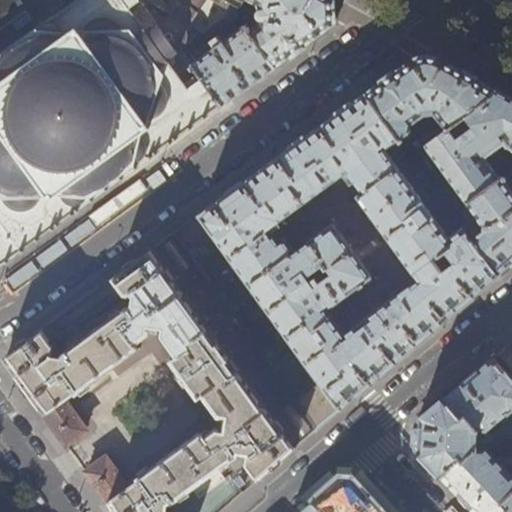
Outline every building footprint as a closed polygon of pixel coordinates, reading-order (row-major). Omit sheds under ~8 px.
[(0,0),(0,54),(78,0),(0,0)] [(181,0),(169,17),(164,19),(157,23),(141,0),(78,0),(0,54),(0,267),(1,267),(7,263),(7,264),(10,261),(10,260),(22,252),(25,250),(25,249),(37,240),(38,241),(41,239),(40,238),(46,234),(52,229),(53,230),(56,228),(55,227),(57,226),(58,226),(61,224),(60,223),(72,215),(73,216),(76,214),(75,213),(77,211),(78,212),(81,210),(80,209),(92,201),(93,201),(95,199),(95,198),(107,190),(107,191),(110,189),(109,188),(116,183),(121,179),(122,180),(125,178),(124,177),(136,169),(139,167),(139,166),(150,158),(151,159),(154,157),(153,156),(155,154),(156,155),(159,153),(159,152),(170,143),(171,144),(174,142),(173,141),(175,140),(176,141),(179,138),(178,138),(190,129),(191,130),(194,128),(193,127),(198,123),(205,118),(205,119),(208,117),(207,116),(219,108),(220,109),(223,106),(222,106),(223,105),(193,63),(182,49),(185,45),(187,40),(188,35),(187,29),(207,0),(217,0),(231,7),(234,2),(243,6),(245,4),(247,0),(181,0)] [(247,0),(245,4),(243,6),(240,16),(249,10),(252,4),(259,13),(259,15),(261,18),(260,23),(253,28),(252,26),(249,28),(276,67),(298,50),(336,22),(335,0),(247,0)] [(230,24),(240,16),(237,11),(226,18),(230,24)] [(246,25),(193,63),(223,105),(246,88),(276,67),(249,28),(246,25)] [(415,58),(365,94),(399,140),(401,143),(405,140),(404,138),(411,133),(413,125),(428,114),(434,113),(443,125),(423,140),(426,145),(491,97),(496,88),(461,68),(440,56),(415,58)] [(511,97),(496,88),(491,97),(426,145),(426,146),(467,201),(501,178),(485,156),(506,143),(509,147),(511,149),(511,97)] [(318,429),(356,397),(414,347),(469,300),(498,275),(471,238),(462,226),(448,237),(386,151),(399,140),(365,94),(338,113),(279,156),(175,232),(198,263),(221,246),(321,383),(296,400),(318,429)] [(511,189),(503,176),(501,178),(467,201),(483,223),(484,228),(471,238),(498,275),(511,263),(511,189)] [(167,511),(169,503),(172,504),(179,498),(223,466),(236,456),(237,453),(246,455),(245,464),(257,480),(280,461),(295,449),(265,409),(264,409),(182,296),(183,295),(151,250),(112,278),(124,295),(132,296),(131,305),(126,304),(93,328),(61,351),(61,355),(52,354),(53,344),(42,329),(7,355),(6,362),(45,415),(45,414),(67,444),(86,429),(65,400),(75,393),(76,395),(140,349),(137,344),(150,335),(151,329),(160,330),(160,336),(175,357),(170,360),(198,399),(203,396),(218,417),(224,418),(223,427),(216,427),(203,435),(200,431),(137,477),(139,480),(128,487),(107,458),(87,471),(108,501),(107,501),(115,511),(167,511)] [(511,511),(511,478),(485,449),(476,449),(477,432),(480,432),(480,429),(487,429),(507,412),(509,413),(511,410),(511,379),(494,358),(481,369),(441,403),(418,422),(417,447),(431,463),(466,499),(477,511),(511,511)] [(312,511),(374,511),(353,488),(342,488),(332,496),(312,511)]
